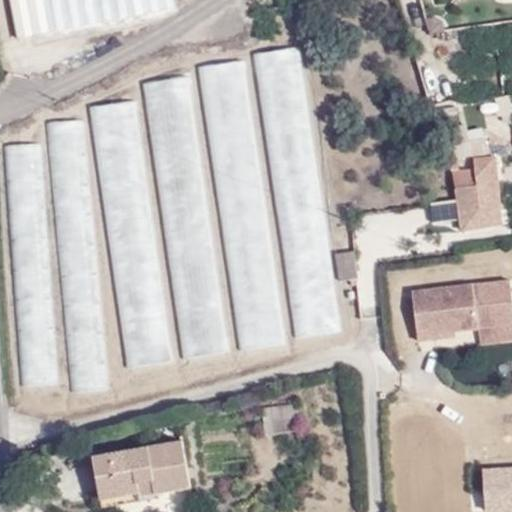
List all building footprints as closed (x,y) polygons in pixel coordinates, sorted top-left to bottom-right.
[(17,0),(25,40),(178,10),(175,0),(17,0)] [(340,331),(301,44),(248,52),(249,58),(200,64),(239,349),(290,342),(289,338),(340,331)] [(229,351),(190,73),(141,80),(180,358),(229,351)] [(137,97),(91,103),(125,368),(172,362),(137,97)] [(105,389),(86,118),(47,121),(67,392),(105,389)] [(58,383),(42,142),(2,144),(19,386),(58,383)] [(492,181),(454,187),(457,198),(460,214),(496,207),(492,181)] [(373,236),(460,228),(458,203),(371,211),(373,236)] [(334,223),(338,278),(357,276),(352,221),(334,223)] [(481,346),(511,343),(511,330),(507,285),(413,296),(418,342),(452,340),(452,331),(480,330),(481,346)] [(301,431),(297,405),(263,409),(265,435),(301,431)] [(101,498),(155,489),(155,493),(191,488),(183,444),(94,458),(101,498)] [(511,463),(483,466),(486,510),(511,508),(511,463)] [(102,508),(156,499),(155,493),(155,489),(101,498),(102,508)]
